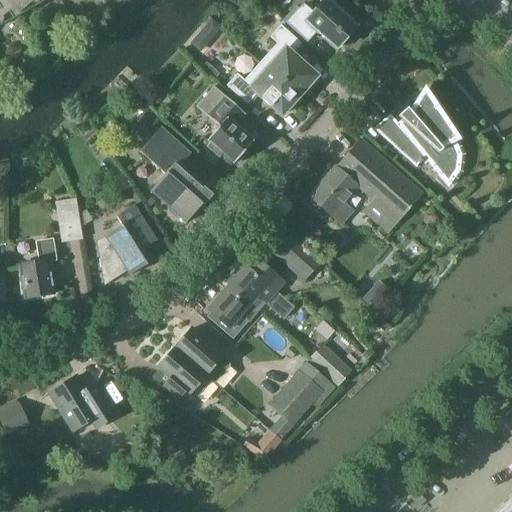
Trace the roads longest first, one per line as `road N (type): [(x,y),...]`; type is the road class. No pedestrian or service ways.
road 1 (residential): [(0,345),(120,324),(168,302),(433,0)]
road 2 (unclassified): [(353,511),(511,360)]
